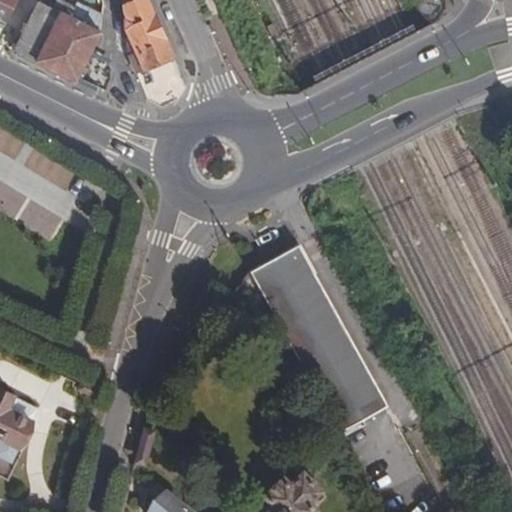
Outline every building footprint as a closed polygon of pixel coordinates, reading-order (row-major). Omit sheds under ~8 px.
[(0,0),(0,23),(4,25),(16,0),(0,0)] [(37,4),(12,53),(73,83),(98,34),(100,17),(80,8),(77,14),(53,2),(51,5),(42,0),(39,5),(37,4)] [(126,55),(134,75),(142,71),(142,73),(156,67),(172,60),(143,0),(119,0),(121,11),(126,18),(121,20),(123,31),(127,39),(124,42),(125,49),(130,46),(132,52),(126,55)] [(77,84),(95,91),(107,61),(88,54),(77,84)] [(257,291),(333,435),(339,432),(336,425),(379,403),(295,246),(247,272),(257,291)] [(226,299),(237,308),(257,291),(247,272),(226,299)] [(259,328),(270,348),(281,342),(271,322),(259,328)] [(0,479),(16,487),(33,454),(28,451),(46,415),(3,391),(0,397),(0,479)] [(339,432),(353,458),(377,446),(363,419),(339,432)] [(278,477),(261,496),(270,504),(261,511),(309,511),(312,510),(304,502),(317,489),(300,473),(287,486),(278,477)] [(146,511),(145,511),(190,511),(164,490),(160,494),(159,493),(155,497),(154,496),(147,505),(148,506),(145,510),(146,511)]
